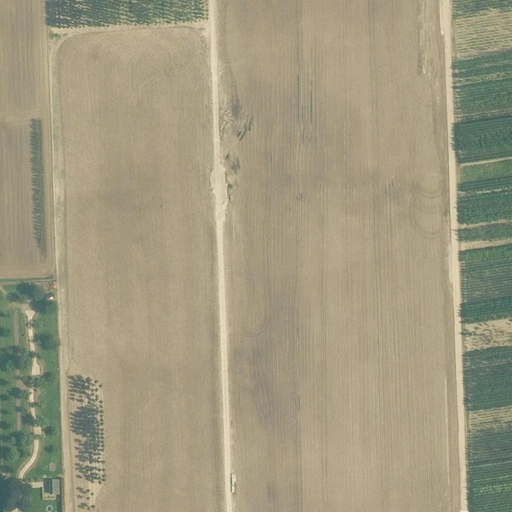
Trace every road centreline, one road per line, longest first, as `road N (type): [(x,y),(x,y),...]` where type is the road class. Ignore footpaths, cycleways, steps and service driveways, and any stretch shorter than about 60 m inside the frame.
road 1 (track): [(228,511),(211,0)]
road 2 (track): [(130,0),(144,373),(224,367)]
